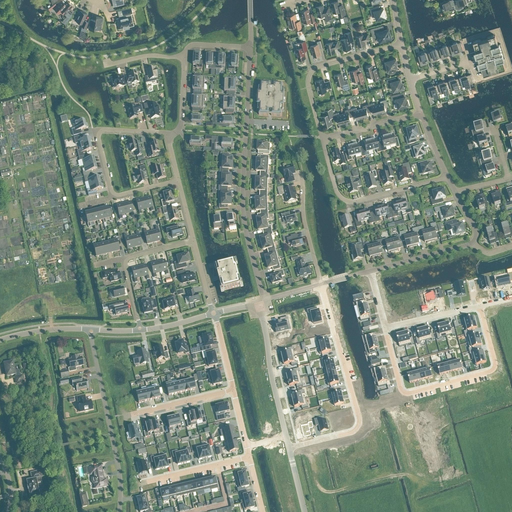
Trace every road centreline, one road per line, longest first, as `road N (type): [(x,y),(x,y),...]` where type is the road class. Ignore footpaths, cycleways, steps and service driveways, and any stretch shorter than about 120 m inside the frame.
road 1 (residential): [(263,301),(242,187),(250,48)]
road 2 (residential): [(90,330),(120,480),(119,511)]
road 3 (residential): [(323,140),(346,201),(447,177)]
road 4 (residential): [(402,43),(313,69),(307,83),(323,140)]
road 5 (tertiary): [(288,447),(257,302)]
road 6 (residential): [(166,134),(94,130),(114,195)]
road 7 (residential): [(320,285),(358,419)]
